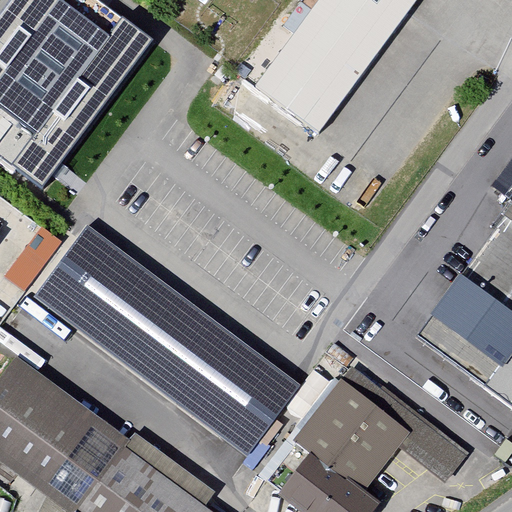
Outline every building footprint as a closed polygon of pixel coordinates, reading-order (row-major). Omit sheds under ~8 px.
[(20,0),(0,27),(0,153),(46,189),(154,47),(93,0),(20,0)] [(319,0),(258,85),(320,130),(416,0),(319,0)] [(511,195),(511,205),(458,283),(423,334),(511,399),(511,156),(494,183),(511,195)] [(302,336),(336,290),(232,214),(198,259),(302,336)] [(32,292),(68,239),(44,223),(8,276),(32,292)] [(295,389),(88,234),(40,297),(248,452),(295,389)] [(215,511),(210,509),(220,495),(135,434),(129,443),(16,358),(0,381),(0,463),(46,501),(41,511),(215,511)] [(278,493),(302,511),(374,511),(383,501),(366,488),(399,448),(445,482),(466,454),(353,367),(297,439),(312,450),(278,493)]
